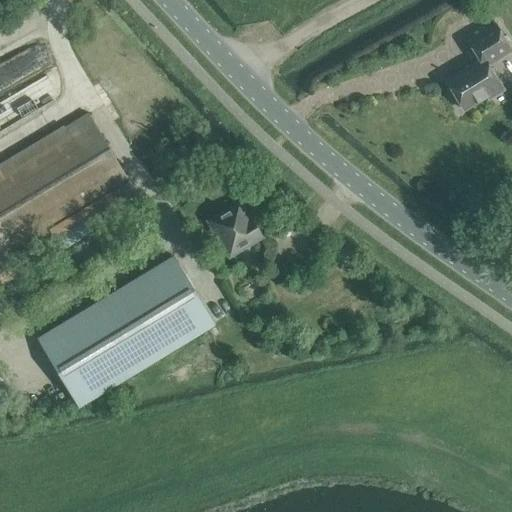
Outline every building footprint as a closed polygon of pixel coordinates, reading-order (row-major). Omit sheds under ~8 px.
[(480,60),(446,81),(455,95),(454,99),(459,107),(462,106),(464,110),(488,96),(489,98),(504,90),(489,65),(511,50),(496,24),(468,41),(480,60)] [(0,89),(48,63),(35,38),(0,57),(0,89)] [(0,101),(0,110),(5,120),(57,91),(48,75),(0,101)] [(0,262),(131,184),(89,113),(0,166),(0,262)] [(230,256),(263,236),(252,218),(249,220),(240,203),(209,221),(230,256)] [(80,410),(218,327),(177,259),(39,341),(80,410)]
